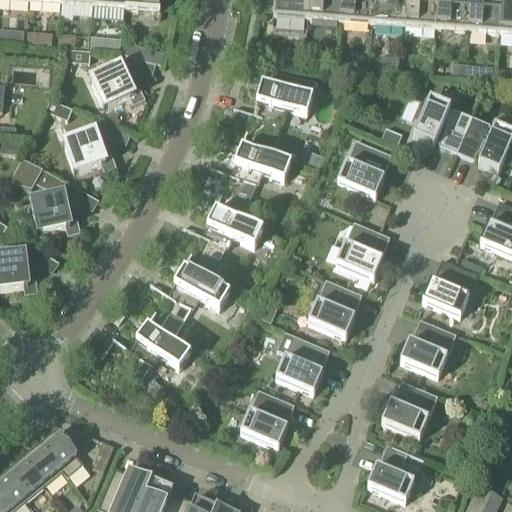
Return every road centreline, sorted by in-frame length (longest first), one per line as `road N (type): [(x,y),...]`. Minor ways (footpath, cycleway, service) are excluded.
road 1 (residential): [(32,376),(140,229),(190,118),(221,0)]
road 2 (residential): [(280,494),(90,415),(32,376)]
road 3 (residential): [(361,377),(429,217)]
road 4 (residential): [(280,494),(361,377)]
road 5 (residential): [(340,511),(361,377)]
